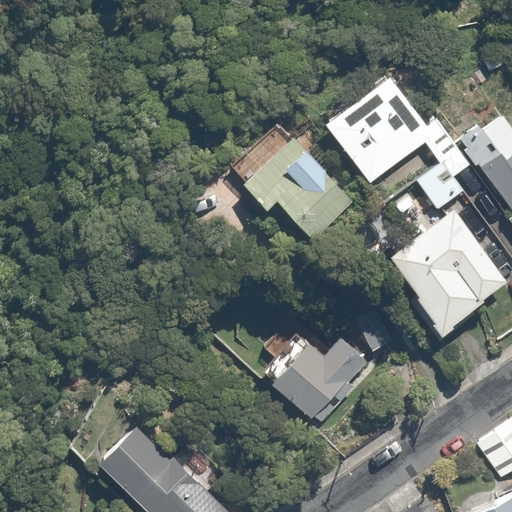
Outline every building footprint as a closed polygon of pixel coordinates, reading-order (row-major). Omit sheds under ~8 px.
[(401,73),(331,113),(367,177),(437,137),(401,73)] [(511,119),(503,107),(463,135),(511,205),(511,207),(503,214),(511,227),(511,119)] [(288,115),(230,161),(270,211),(283,201),(314,240),(359,204),(288,115)] [(449,161),(419,179),(436,206),(465,188),(449,161)] [(511,281),(511,274),(460,206),(395,256),(451,329),(511,281)] [(377,308),(358,319),(374,348),(394,337),(377,308)] [(318,417),(373,352),(344,327),(326,347),(306,329),(268,375),(318,417)] [(511,419),(475,442),(497,478),(511,468),(511,419)] [(235,511),(142,424),(105,463),(157,511),(235,511)] [(511,511),(511,498),(482,511),(511,511)]
